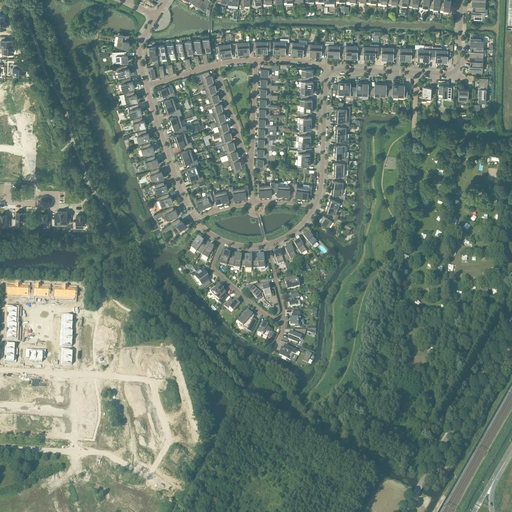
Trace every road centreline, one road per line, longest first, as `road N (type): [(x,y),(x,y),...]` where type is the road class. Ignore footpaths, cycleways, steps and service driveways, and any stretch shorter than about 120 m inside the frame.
road 1 (residential): [(0,369),(151,379),(170,444),(150,476)]
road 2 (unclassified): [(405,511),(511,323)]
road 3 (residential): [(329,71),(450,72),(460,0)]
road 4 (residential): [(150,476),(102,452),(0,448)]
road 5 (residential): [(145,86),(193,217)]
road 6 (residential): [(313,205),(329,71)]
